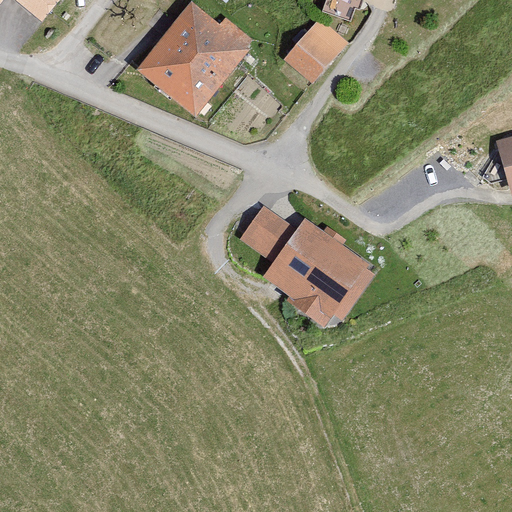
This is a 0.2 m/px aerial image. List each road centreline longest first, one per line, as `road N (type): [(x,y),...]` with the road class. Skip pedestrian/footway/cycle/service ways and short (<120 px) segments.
road 1 (residential): [(0,59),(262,168)]
road 2 (track): [(511,198),(371,225),(262,168)]
